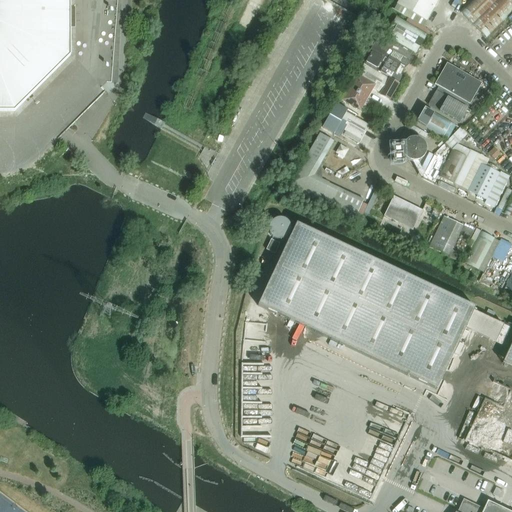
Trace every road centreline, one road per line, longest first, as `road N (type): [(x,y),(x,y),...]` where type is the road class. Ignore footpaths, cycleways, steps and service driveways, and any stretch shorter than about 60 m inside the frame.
road 1 (unclassified): [(511,235),(396,177),(379,158),(434,52)]
road 2 (unknown): [(267,472),(306,385),(339,385),(430,427)]
road 3 (unclassified): [(339,511),(229,448),(214,425),(207,388),(193,378)]
road 4 (residential): [(98,0),(89,64),(27,129),(0,129)]
road 5 (unclassified): [(193,378),(224,267),(211,224)]
road 6 (residential): [(124,0),(117,92),(78,146)]
road 7 (unclassified): [(193,378),(185,403),(190,511)]
